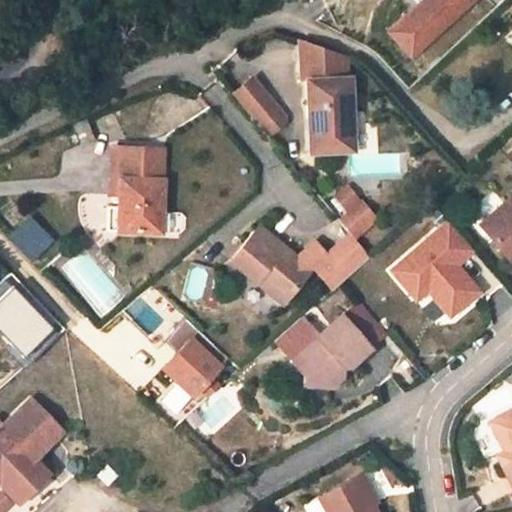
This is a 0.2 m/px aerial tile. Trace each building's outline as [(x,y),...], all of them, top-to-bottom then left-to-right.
[(427,0),(391,33),(394,36),(433,0),(427,0)] [(433,0),(394,36),(412,56),(473,0),(433,0)] [(337,132),(350,131),(348,79),(346,79),(344,54),(300,39),(302,81),(308,81),(310,152),(337,151),(337,132)] [(253,78),(234,95),(264,131),(284,115),(253,78)] [(337,132),(337,151),(351,150),(350,131),(337,132)] [(124,195),(122,229),(157,229),(158,178),(159,147),(119,146),(108,145),(107,195),(117,196),(124,195)] [(511,196),(479,225),(486,233),(507,256),(511,251),(511,196)] [(351,235),(357,242),(376,226),(361,207),(342,223),(351,235)] [(32,259),(51,240),(26,215),(7,234),(32,259)] [(390,269),(407,289),(419,279),(427,289),(449,314),(478,290),(464,273),(457,273),(452,267),(456,264),(473,249),(448,220),(390,269)] [(259,226),(231,259),(257,281),(259,276),(286,300),(311,270),(333,290),(370,258),(357,242),(351,235),(327,255),(316,242),(297,257),(259,226)] [(464,273),(456,264),(452,267),(457,273),(464,273)] [(195,298),(208,271),(196,265),(183,292),(195,298)] [(419,279),(407,289),(415,298),(427,289),(419,279)] [(25,356),(54,329),(13,287),(0,300),(0,331),(1,331),(25,356)] [(321,338),(293,363),(305,376),(304,387),(333,390),(336,378),(347,369),(351,369),(373,350),(372,349),(389,335),(360,301),(343,317),(321,338)] [(293,363),(321,338),(303,318),(275,342),(293,363)] [(218,367),(190,338),(161,367),(190,395),(218,367)] [(0,483),(6,490),(35,463),(30,458),(60,430),(29,398),(0,425),(0,424),(0,483)] [(511,411),(498,419),(511,448),(511,457),(502,462),(511,482),(511,411)] [(511,457),(511,448),(498,419),(492,422),(506,451),(499,455),(502,462),(511,457)] [(6,490),(0,483),(0,502),(9,494),(16,501),(46,473),(35,463),(6,490)] [(323,500),(308,508),(310,511),(381,511),(362,477),(323,500)]
